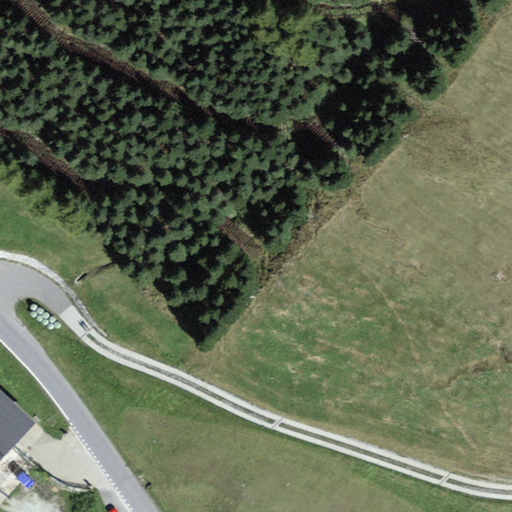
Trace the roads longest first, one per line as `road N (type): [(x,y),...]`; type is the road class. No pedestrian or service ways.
road 1 (track): [(511,494),(365,457),(240,408),(97,342),(36,290),(0,282)]
road 2 (tertiary): [(0,321),(148,511)]
